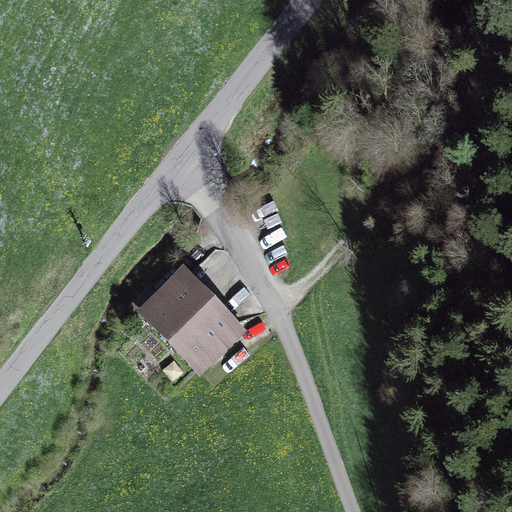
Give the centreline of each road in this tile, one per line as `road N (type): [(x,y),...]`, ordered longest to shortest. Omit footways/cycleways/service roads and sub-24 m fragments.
road 1 (unclassified): [(178,162),(227,222),(276,307),(353,511)]
road 2 (track): [(276,307),(385,204),(511,109)]
road 3 (unclassified): [(0,390),(178,162)]
road 4 (unclassified): [(178,162),(306,0)]
